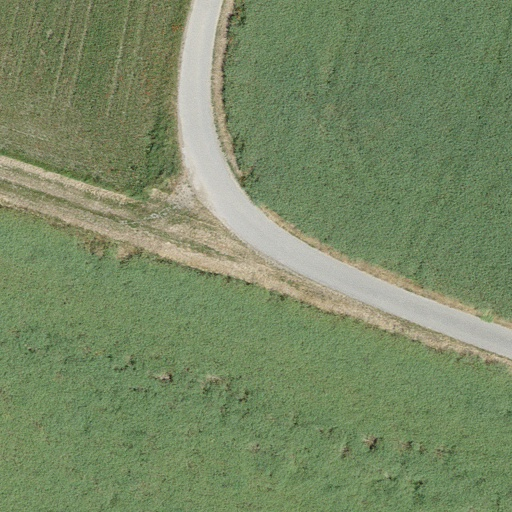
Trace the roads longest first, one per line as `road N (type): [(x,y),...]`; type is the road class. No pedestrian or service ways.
road 1 (unclassified): [(246,0),(238,112),(333,239),(511,306)]
road 2 (track): [(0,130),(333,239)]
